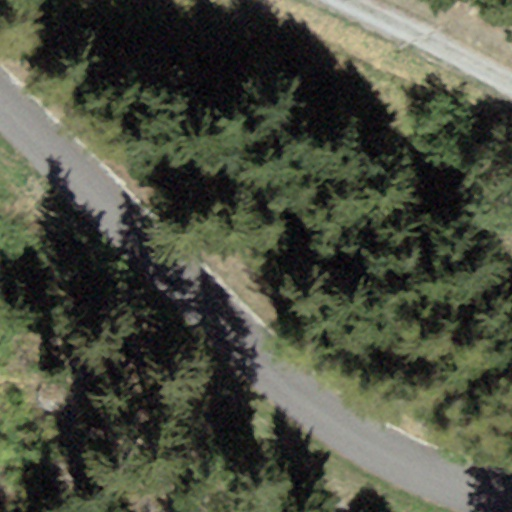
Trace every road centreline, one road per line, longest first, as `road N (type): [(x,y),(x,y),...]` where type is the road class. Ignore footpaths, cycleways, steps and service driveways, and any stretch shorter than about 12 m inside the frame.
road 1 (unclassified): [(511,491),(410,453),(301,382),(0,94)]
road 2 (track): [(383,0),(511,57)]
